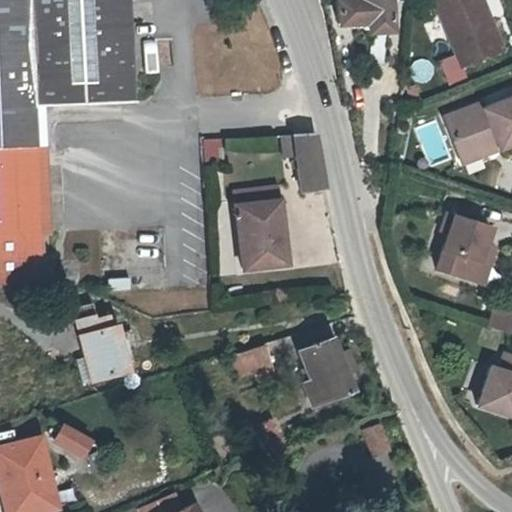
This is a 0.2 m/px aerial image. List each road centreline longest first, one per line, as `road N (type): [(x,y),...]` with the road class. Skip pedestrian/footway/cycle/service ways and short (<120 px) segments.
road 1 (secondary): [(407,408),(287,0)]
road 2 (secondary): [(511,509),(485,494),(407,408)]
